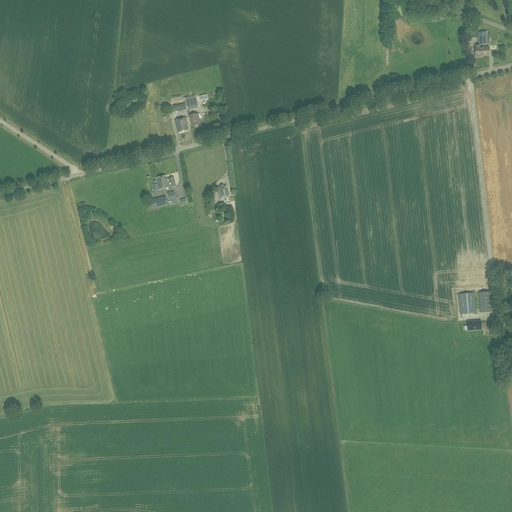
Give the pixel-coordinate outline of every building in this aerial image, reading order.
[(479,44),(487,44),(486,32),(478,32),(479,44)] [(489,47),(482,47),(480,47),(480,45),(475,45),(476,47),(475,47),(475,56),(481,56),(481,55),(489,55),(489,47)] [(186,101),(188,109),(200,106),(198,98),(186,101)] [(198,114),(190,116),(192,126),(200,125),(198,114)] [(175,121),(178,134),(189,131),(186,118),(175,121)] [(167,179),(166,176),(157,178),(160,190),(172,187),(172,188),(176,187),(175,186),(176,186),(174,178),(167,179)] [(226,197),(226,199),(227,202),(230,202),(226,185),(224,185),(224,187),(221,188),(221,186),(218,186),(220,200),(223,200),(223,198),(226,197)] [(174,191),(168,193),(169,200),(173,200),(173,201),(177,200),(174,191)] [(153,208),(168,205),(166,196),(151,200),(153,208)] [(491,291),(479,292),(481,312),(493,311),(491,291)] [(459,294),(461,314),(474,313),(474,315),(477,314),(477,313),(476,313),(474,293),(459,294)] [(481,329),(481,321),(467,322),(468,330),(481,329)]
